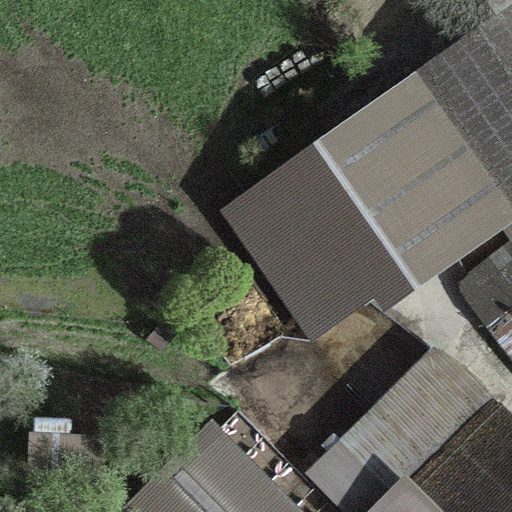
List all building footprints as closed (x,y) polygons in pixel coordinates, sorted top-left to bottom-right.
[(382,313),(511,230),(511,25),(510,22),(287,164),(382,313)] [(511,257),(465,295),(511,353),(511,257)] [(511,511),(511,428),(439,354),(317,475),(353,511),(511,511)] [(82,423),(30,423),(30,473),(82,473),(82,423)] [(162,511),(266,511),(202,447),(149,499),(162,511)]
